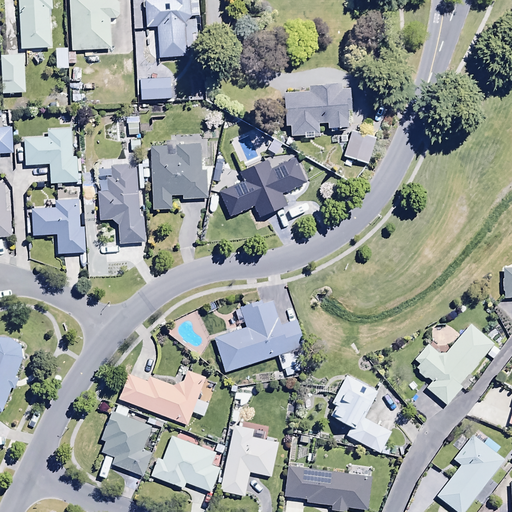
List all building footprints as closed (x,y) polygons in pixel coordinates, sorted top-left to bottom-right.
[(53,12),(52,0),(18,0),(22,53),(52,51),(49,12),(53,12)] [(70,0),(72,53),(112,52),(111,21),(116,21),(120,17),(119,4),(114,2),(109,2),(109,0),(70,0)] [(191,19),(199,18),(197,0),(171,0),(172,0),(143,2),(143,11),(146,11),(147,30),(157,30),(159,60),(188,59),(186,25),(191,19)] [(68,52),(56,51),(56,71),(69,72),(69,66),(75,67),(76,55),(68,55),(68,52)] [(1,59),(2,97),(25,96),(24,58),(1,59)] [(171,81),(140,82),(141,104),(172,102),(171,81)] [(319,127),(329,127),(330,133),(349,132),(348,116),(353,115),(351,93),(342,94),(342,89),(310,91),(311,96),(284,97),(287,130),(291,130),(292,138),(320,137),(319,127)] [(127,119),(129,138),(139,137),(138,119),(127,119)] [(0,156),(13,156),(13,130),(0,130),(0,156)] [(50,168),(50,187),(78,186),(77,159),(73,159),(72,130),(48,131),(48,141),(25,141),(25,168),(50,168)] [(377,142),(352,134),(344,160),(369,167),(377,142)] [(141,142),(131,142),(131,154),(141,154),(141,142)] [(166,144),(167,149),(150,150),(153,213),(172,212),(171,198),(183,198),(183,202),(209,201),(208,173),(202,174),(201,147),(176,148),(175,143),(166,144)] [(288,209),(282,196),(306,186),(296,162),(272,173),(268,164),(241,177),(245,186),(221,197),(231,219),(255,208),(261,221),(288,209)] [(216,166),(213,183),(220,184),(223,167),(216,166)] [(140,220),(136,172),(129,172),(129,169),(112,170),(112,172),(97,173),(98,180),(107,179),(107,183),(99,184),(100,195),(98,196),(100,223),(113,222),(118,228),(120,247),(146,245),(144,220),(140,220)] [(0,241),(12,241),(10,215),(6,215),(4,187),(0,186),(0,241)] [(56,212),(32,212),(33,239),(57,238),(57,258),(85,257),(84,230),(80,230),(79,202),(55,203),(56,212)] [(214,342),(226,375),(278,359),(282,372),(284,371),(286,378),(302,373),(296,351),(305,349),(297,323),(280,328),(272,303),(262,306),(262,304),(240,311),(246,332),(214,342)] [(462,389),(460,387),(494,346),(471,327),(446,357),(438,357),(429,347),(414,362),(421,368),(417,371),(419,373),(419,376),(425,382),(428,381),(432,385),(426,391),(446,408),(462,389)] [(0,415),(3,416),(12,391),(15,392),(19,381),(16,380),(23,362),(21,349),(11,342),(0,341),(0,415)] [(128,377),(119,402),(187,429),(206,381),(188,374),(184,384),(174,390),(150,380),(148,385),(128,377)] [(380,457),(381,456),(389,458),(391,450),(385,448),(392,436),(363,420),(377,394),(348,378),(332,406),(336,409),(330,419),(351,430),(347,438),(380,457)] [(152,429),(126,420),(129,413),(118,409),(116,416),(112,415),(101,443),(106,445),(102,456),(114,461),(112,468),(143,480),(152,457),(142,453),(152,429)] [(245,499),(249,475),(271,479),(278,445),(262,443),(263,435),(234,429),(220,494),(245,499)] [(465,511),(504,463),(496,456),(501,450),(488,441),(484,447),(473,438),(453,463),(460,468),(436,499),(453,511),(465,511)] [(212,469),(216,457),(171,440),(163,463),(157,461),(151,480),(184,491),(185,487),(211,496),(219,471),(212,469)] [(367,511),(371,480),(288,469),(284,499),(307,502),(307,506),(332,509),(331,511),(346,511),(347,511),(356,511),(367,511)]
